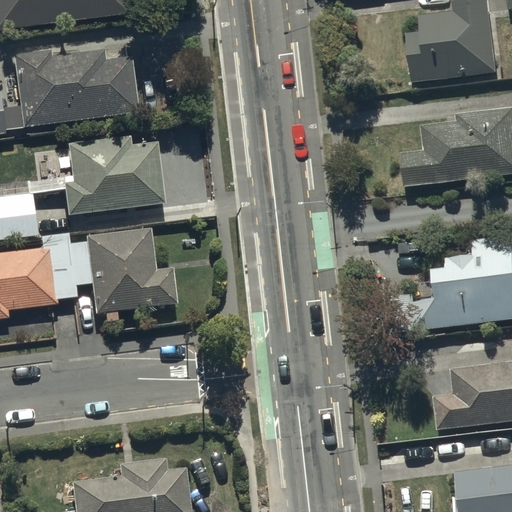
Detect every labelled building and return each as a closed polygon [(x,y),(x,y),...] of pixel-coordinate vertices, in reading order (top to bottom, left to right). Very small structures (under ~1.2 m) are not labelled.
[(0,0),(0,38),(127,22),(124,0),(0,0)] [(489,7),(454,10),(455,19),(421,22),(423,38),(407,39),(412,89),(496,80),(489,7)] [(0,106),(0,141),(4,141),(3,137),(136,122),(129,65),(105,68),(104,57),(100,58),(99,53),(83,55),(83,61),(52,64),(51,59),(13,63),(19,114),(1,116),(0,106)] [(511,117),(459,122),(459,131),(424,133),(425,158),(402,160),(406,195),(511,183),(511,117)] [(129,148),(68,153),(71,186),(63,187),(66,225),(78,224),(79,232),(104,230),(103,219),(163,214),(158,151),(129,153),(129,148)] [(0,247),(35,244),(31,201),(0,203),(0,247)] [(87,245),(91,291),(94,323),(105,322),(106,329),(118,328),(117,319),(176,313),(172,277),(154,279),(150,239),(87,245)] [(91,291),(87,245),(85,245),(85,249),(70,250),(69,241),(41,244),(42,257),(0,261),(0,326),(8,326),(7,317),(55,312),(55,306),(75,305),(74,292),(91,291)] [(437,308),(412,310),(414,337),(511,326),(511,242),(474,247),(476,267),(448,270),(449,282),(435,283),(437,308)] [(511,427),(511,369),(452,377),(454,400),(435,402),(438,435),(511,427)] [(119,485),(71,491),(72,511),(189,511),(186,477),(164,480),(163,467),(118,472),(119,485)] [(511,511),(511,473),(457,479),(459,504),(455,504),(455,511),(511,511)]
